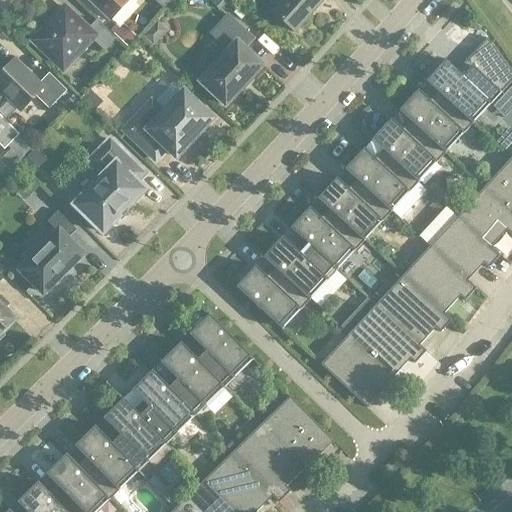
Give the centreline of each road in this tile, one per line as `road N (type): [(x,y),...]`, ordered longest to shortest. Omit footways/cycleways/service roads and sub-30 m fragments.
road 1 (residential): [(184,262),(426,0)]
road 2 (residential): [(375,451),(184,262)]
road 3 (residential): [(0,435),(184,262)]
road 4 (residential): [(375,451),(511,289)]
